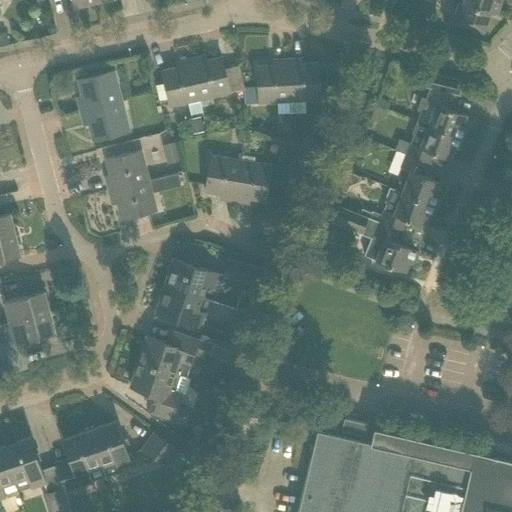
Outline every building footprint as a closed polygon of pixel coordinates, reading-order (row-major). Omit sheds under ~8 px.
[(490,10),(461,1),(458,0),(452,21),(483,32),(490,10)] [(461,0),(461,1),(490,10),(497,13),(500,0),(461,0)] [(204,54),(190,58),(200,99),(230,92),(221,56),(205,60),(204,54)] [(200,99),(190,58),(176,61),(178,66),(161,70),(170,106),(200,99)] [(289,101),(287,58),(273,59),(273,64),(256,65),(258,102),(289,101)] [(301,58),(287,58),(289,101),(320,99),(318,62),(301,63),(301,58)] [(77,97),(80,110),(121,100),(114,70),(78,79),(82,95),(77,97)] [(420,110),(417,120),(463,137),(467,129),(462,127),(467,114),(450,108),(456,93),(459,94),(462,80),(430,72),(427,86),(429,87),(425,98),(421,96),(416,108),(420,110)] [(378,98),(376,105),(386,108),(389,102),(378,98)] [(121,100),(80,110),(83,124),(89,123),(93,139),(129,130),(121,100)] [(189,121),(192,133),(204,131),(202,118),(189,121)] [(413,133),(405,155),(428,164),(433,152),(449,158),(454,145),(459,147),(463,137),(417,120),(412,133),(413,133)] [(368,140),(361,144),(367,154),(374,150),(368,140)] [(179,159),(174,141),(162,144),(166,162),(179,159)] [(281,177),(293,180),(300,151),(288,148),(281,177)] [(104,176),(108,190),(149,179),(142,149),(105,159),(109,175),(104,176)] [(220,199),(234,201),(241,159),(211,154),(205,191),(221,194),(220,199)] [(409,171),(401,191),(437,205),(440,196),(435,194),(440,181),(424,175),(428,164),(405,155),(400,167),(409,171)] [(241,159),(234,201),(248,204),(249,198),(265,201),(271,164),(241,159)] [(177,172),(163,175),(167,188),(180,185),(177,172)] [(349,172),(345,184),(350,186),(359,182),(361,177),(349,172)] [(149,179),(108,190),(111,203),(116,202),(120,218),(156,208),(151,191),(156,190),(153,178),(149,179)] [(384,209),(379,220),(403,229),(407,219),(423,225),(428,212),(433,214),(437,205),(401,191),(393,212),(384,209)] [(403,229),(379,220),(379,221),(337,205),(331,220),(361,232),(362,230),(370,237),(363,255),(373,259),(377,263),(383,263),(405,271),(410,258),(415,260),(419,250),(398,242),(403,229)] [(0,237),(15,233),(10,212),(0,214),(0,237)] [(15,233),(0,237),(0,260),(20,255),(15,233)] [(172,258),(164,284),(202,297),(206,283),(214,286),(218,273),(172,258)] [(224,275),(260,285),(264,268),(228,259),(224,275)] [(202,297),(164,284),(155,311),(200,326),(205,313),(197,311),(202,297)] [(3,301),(8,322),(49,311),(44,290),(3,301)] [(49,311),(8,322),(13,342),(0,345),(0,365),(2,372),(21,367),(15,343),(55,333),(49,311)] [(205,326),(201,340),(206,341),(235,350),(240,337),(205,326)] [(147,336),(139,359),(175,371),(178,362),(189,365),(194,353),(201,355),(206,341),(201,340),(175,331),(171,344),(147,336)] [(175,371),(139,359),(130,385),(148,391),(147,396),(153,398),(149,412),(183,423),(188,409),(176,405),(181,391),(185,393),(190,377),(174,372),(175,371)] [(217,372),(213,385),(224,388),(228,376),(217,372)] [(317,425),(336,429),(339,417),(320,412),(317,425)] [(344,418),(341,430),(365,436),(367,424),(344,418)] [(116,421),(90,429),(106,476),(132,467),(116,421)] [(511,511),(511,458),(373,426),(370,441),(317,429),(297,511),(511,511)] [(54,464),(62,485),(66,495),(82,490),(81,485),(106,476),(90,429),(63,439),(70,459),(54,464)] [(167,463),(177,470),(186,456),(177,449),(154,432),(143,449),(165,465),(167,463)] [(29,437),(2,446),(17,490),(29,486),(30,488),(45,483),(29,437)] [(511,446),(511,443),(489,438),(487,448),(511,453),(511,446)] [(17,490),(2,446),(0,447),(0,498),(5,497),(4,494),(17,490)] [(62,485),(41,493),(47,511),(71,511),(66,495),(62,485)]
